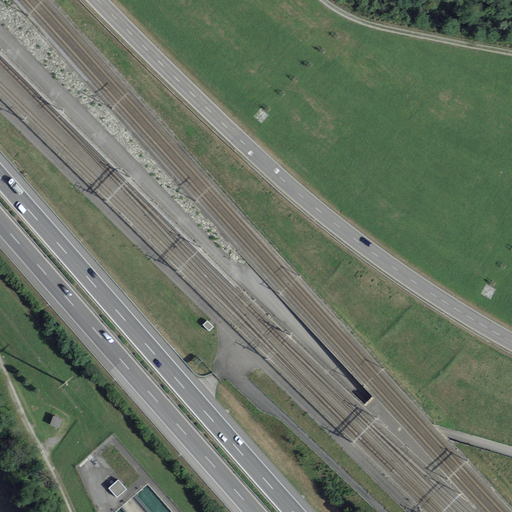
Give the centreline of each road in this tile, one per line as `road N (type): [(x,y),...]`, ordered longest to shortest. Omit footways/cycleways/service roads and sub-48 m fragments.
road 1 (primary): [(511,341),(321,212),(100,0)]
road 2 (motorway): [(290,511),(0,180)]
road 3 (motorway): [(0,223),(253,511)]
road 4 (track): [(322,0),(368,23),(511,53)]
